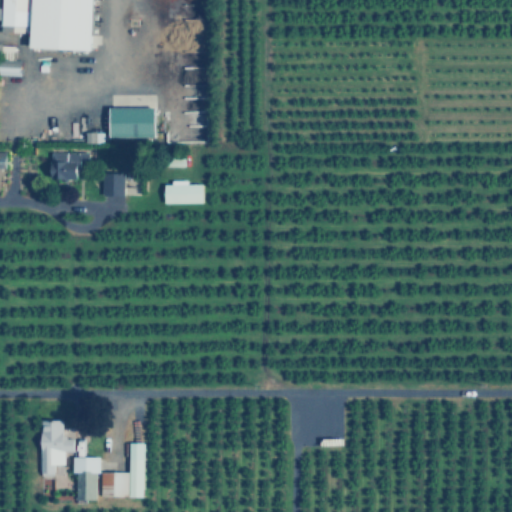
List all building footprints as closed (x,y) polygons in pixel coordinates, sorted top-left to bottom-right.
[(2,0),(28,0),(28,32),(1,30),(2,0)] [(32,0),(31,48),(93,50),(94,0),(32,0)] [(110,106),(110,137),(155,137),(156,107),(110,106)] [(47,176),(48,149),(89,151),(88,162),(78,162),(77,177),(47,176)] [(103,195),(124,195),(124,173),(103,172),(103,195)] [(163,182),(169,181),(169,179),(186,178),(186,184),(198,184),(198,200),(163,200),(163,182)] [(38,420),(38,476),(52,476),(52,467),(64,467),(64,453),(73,453),(73,436),(60,436),(60,420),(38,420)] [(141,442),(141,498),(98,498),(98,473),(126,473),(126,442),(141,442)] [(69,457),(69,474),(74,474),(74,501),(91,501),(91,474),(98,473),(98,457),(69,457)]
